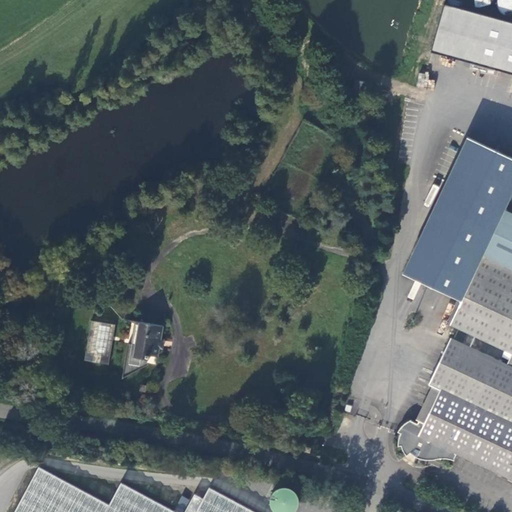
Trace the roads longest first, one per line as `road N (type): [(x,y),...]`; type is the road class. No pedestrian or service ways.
road 1 (unknown): [(395,291),(369,257),(268,226),(191,233),(150,266),(148,290),(169,311),(177,335),(163,386),(167,402),(190,416),(285,434)]
road 2 (tertiary): [(0,411),(220,444),(437,511)]
road 3 (unknown): [(395,291),(415,157),(435,105),(469,92),(497,103),(511,120)]
road 4 (unknown): [(0,485),(25,463),(46,460),(168,480),(263,511)]
road 5 (unknown): [(387,511),(382,411),(395,291)]
